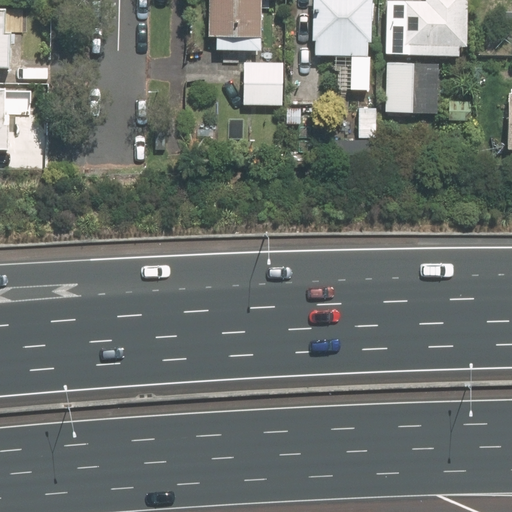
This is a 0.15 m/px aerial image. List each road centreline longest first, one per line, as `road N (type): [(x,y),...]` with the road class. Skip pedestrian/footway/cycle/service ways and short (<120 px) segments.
road 1 (motorway): [(0,374),(373,347),(511,325)]
road 2 (motorway): [(0,278),(76,275),(511,302)]
road 3 (motorway): [(511,424),(0,450)]
road 4 (residential): [(113,158),(116,0)]
